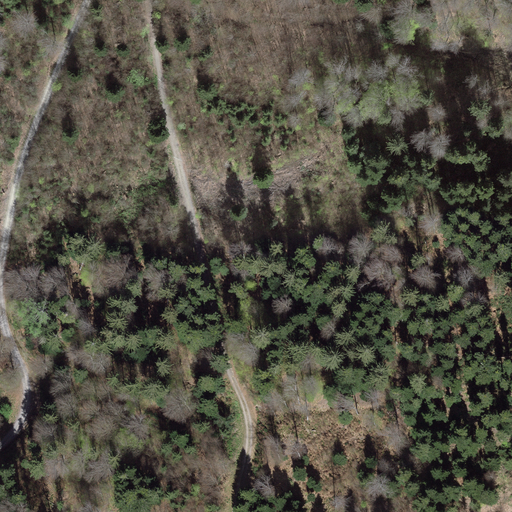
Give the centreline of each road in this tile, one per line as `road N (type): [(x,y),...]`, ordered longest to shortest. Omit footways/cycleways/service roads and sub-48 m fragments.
road 1 (track): [(150,0),(182,181),(248,426),(235,511)]
road 2 (track): [(0,276),(26,149),(89,0)]
road 3 (track): [(0,447),(23,416),(28,386),(0,299)]
